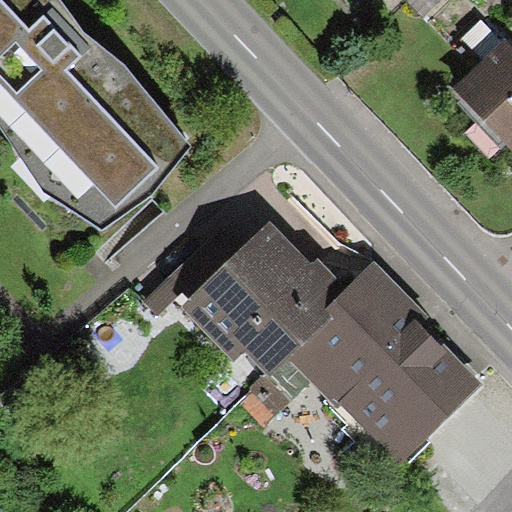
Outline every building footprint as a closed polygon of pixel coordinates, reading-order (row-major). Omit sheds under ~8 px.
[(0,0),(0,140),(43,207),(102,244),(147,215),(195,161),(123,78),(83,47),(53,2),(50,0),(0,0)] [(511,53),(506,47),(453,95),(511,158),(511,53)] [(260,374),(340,303),(273,227),(177,312),(223,364),(239,351),(260,374)] [(472,390),(371,276),(340,303),(260,374),(247,385),(283,425),(324,389),(390,463),(472,390)] [(54,396),(39,379),(19,397),(34,414),(54,396)]
